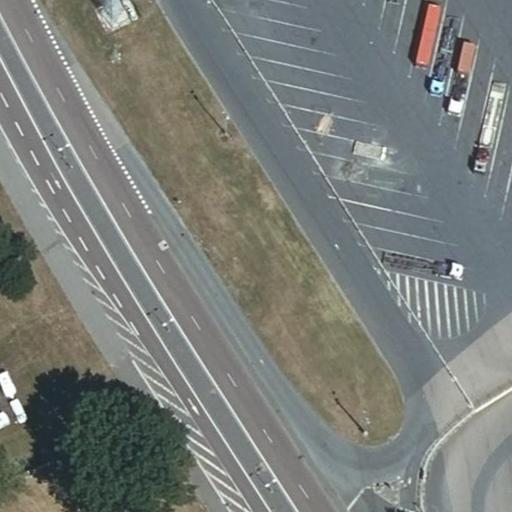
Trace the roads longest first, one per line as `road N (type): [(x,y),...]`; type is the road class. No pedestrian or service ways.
road 1 (tertiary): [(314,511),(120,203),(13,0)]
road 2 (tertiary): [(0,101),(98,274),(252,511)]
road 3 (unknown): [(343,0),(511,261)]
